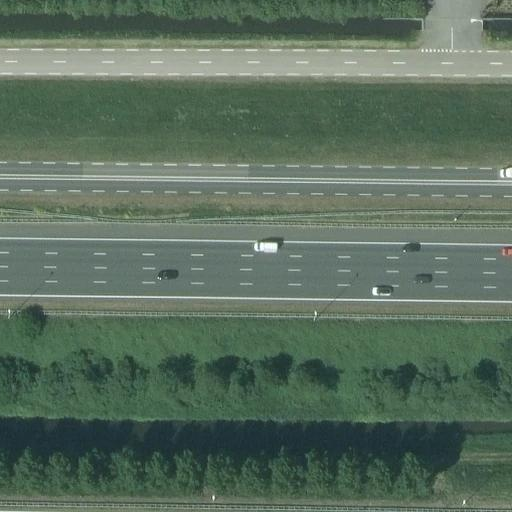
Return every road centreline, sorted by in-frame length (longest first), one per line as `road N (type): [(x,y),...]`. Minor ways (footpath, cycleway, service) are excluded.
road 1 (motorway): [(511,274),(0,268)]
road 2 (secondary): [(511,187),(0,181)]
road 3 (unclassified): [(0,61),(511,63)]
